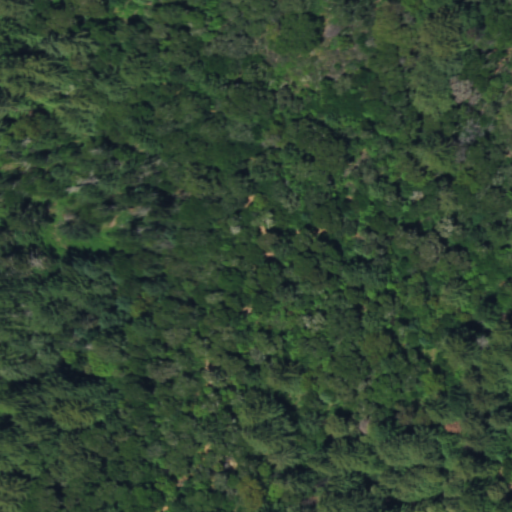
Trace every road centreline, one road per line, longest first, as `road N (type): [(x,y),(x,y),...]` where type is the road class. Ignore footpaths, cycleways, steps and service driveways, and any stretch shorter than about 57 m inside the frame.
road 1 (track): [(205,358),(199,446),(152,511)]
road 2 (track): [(384,511),(397,492),(457,470),(484,469),(511,500)]
